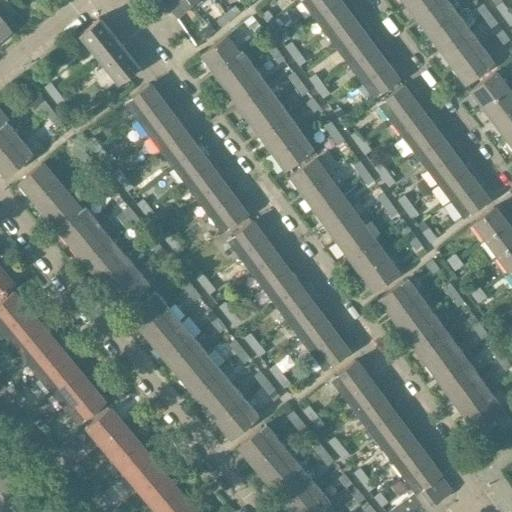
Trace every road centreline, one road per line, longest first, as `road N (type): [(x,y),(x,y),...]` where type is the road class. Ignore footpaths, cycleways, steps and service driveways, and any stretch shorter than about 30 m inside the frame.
road 1 (residential): [(474,495),(110,0)]
road 2 (residential): [(258,511),(0,199)]
road 3 (residential): [(358,0),(511,207)]
